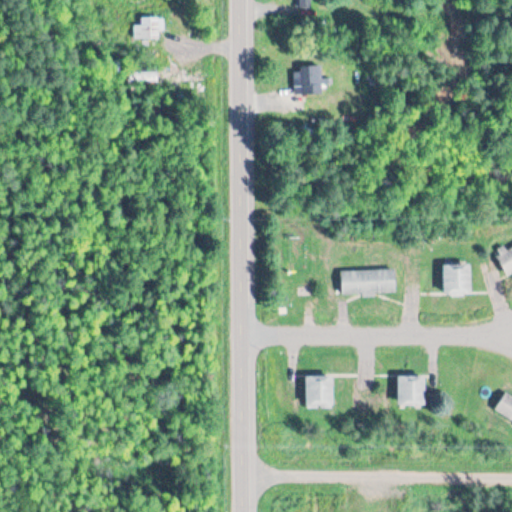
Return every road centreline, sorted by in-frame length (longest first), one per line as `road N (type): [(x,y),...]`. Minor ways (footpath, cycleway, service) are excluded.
road 1 (residential): [(246,511),(243,0)]
road 2 (residential): [(245,335),(479,330)]
